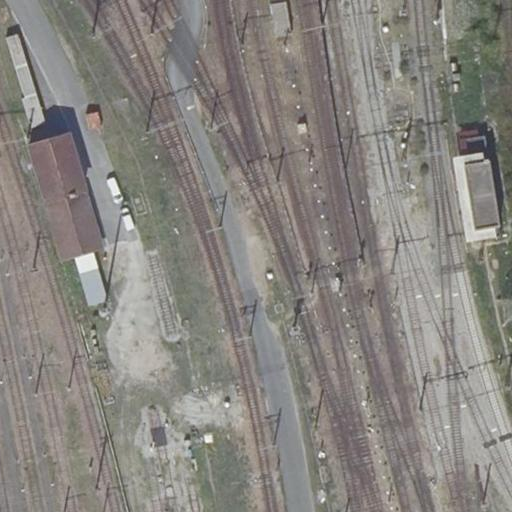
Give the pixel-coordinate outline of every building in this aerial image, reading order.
[(282,0),(275,0),(259,5),(264,27),(288,23),(282,0)] [(12,36),(0,39),(28,130),(39,126),(12,36)] [(467,244),(500,239),(484,139),(466,142),(468,152),(452,155),(467,244)] [(62,261),(106,249),(76,141),(32,153),(62,261)] [(91,303),(108,299),(97,254),(80,259),(91,303)]
